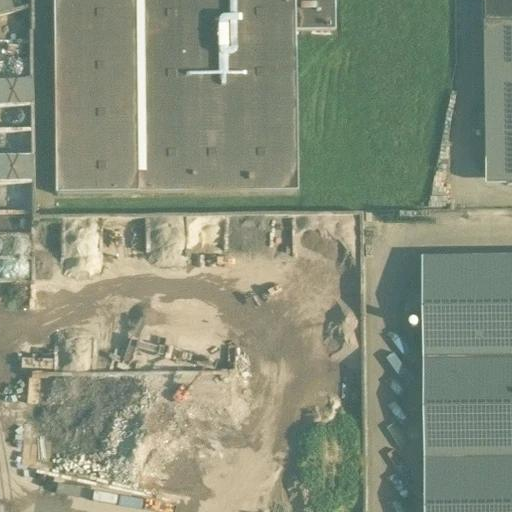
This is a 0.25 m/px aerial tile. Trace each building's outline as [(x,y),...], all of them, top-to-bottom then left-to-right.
[(0,0),(0,15),(12,12),(8,0),(0,0)] [(51,0),(53,196),(295,193),(296,33),(333,32),(332,0),(51,0)] [(511,0),(484,0),(485,24),(484,24),(486,187),(511,186),(511,0)] [(0,78),(0,184),(31,183),(27,78),(0,78)] [(511,511),(511,258),(463,259),(422,260),(425,511),(511,511)] [(96,372),(143,387),(146,377),(177,388),(179,381),(188,384),(193,370),(206,374),(211,356),(144,334),(140,344),(128,340),(120,363),(101,356),(96,372)] [(68,373),(88,372),(87,346),(66,347),(68,373)]
